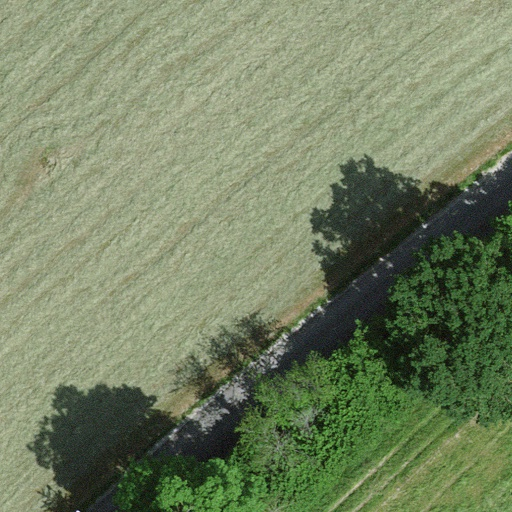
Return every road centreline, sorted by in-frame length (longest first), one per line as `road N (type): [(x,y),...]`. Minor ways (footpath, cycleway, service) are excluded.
road 1 (tertiary): [(112,511),(211,422),(511,186)]
road 2 (track): [(342,511),(410,435),(511,341)]
